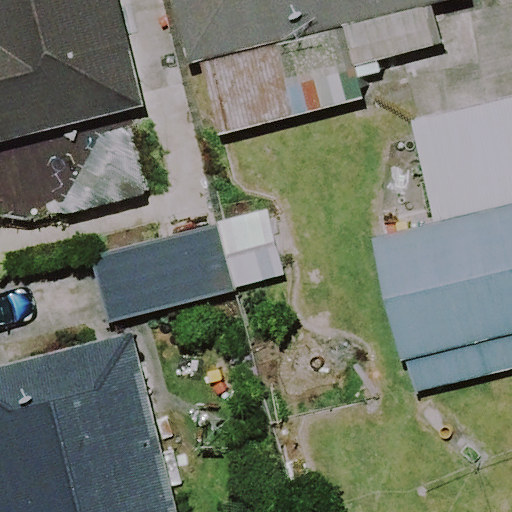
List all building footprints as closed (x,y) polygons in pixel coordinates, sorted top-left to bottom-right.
[(135,108),(109,0),(0,0),(0,214),(3,228),(104,204),(84,120),(135,108)] [(438,0),(173,0),(206,140),(354,105),(346,70),(440,48),(429,2),(438,0)] [(511,372),(511,105),(411,128),(434,229),(372,243),(406,396),(511,372)] [(282,291),(264,216),(86,260),(104,335),(282,291)] [(171,511),(131,334),(0,363),(0,511),(171,511)]
